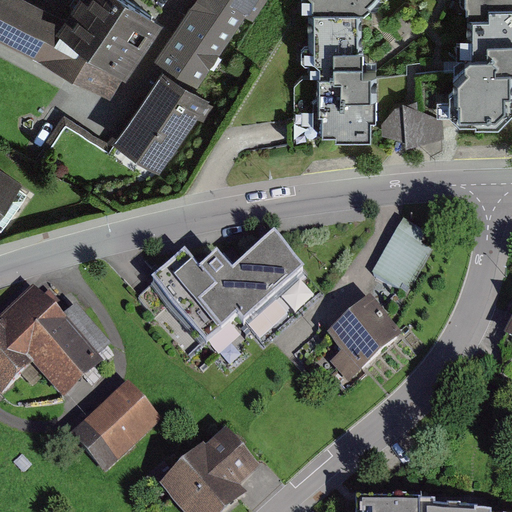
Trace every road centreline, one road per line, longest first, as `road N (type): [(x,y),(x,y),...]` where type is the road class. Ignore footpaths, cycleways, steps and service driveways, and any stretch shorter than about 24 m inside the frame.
road 1 (residential): [(0,269),(207,216),(491,184)]
road 2 (residential): [(280,511),(405,406),(448,353),(483,267),(491,184)]
